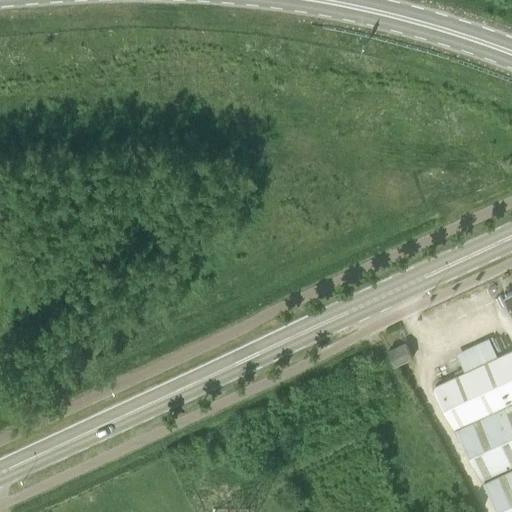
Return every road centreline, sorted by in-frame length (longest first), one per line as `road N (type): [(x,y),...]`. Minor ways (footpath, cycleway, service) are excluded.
road 1 (tertiary): [(0,473),(511,237)]
road 2 (tertiary): [(311,0),(420,23),(511,54)]
